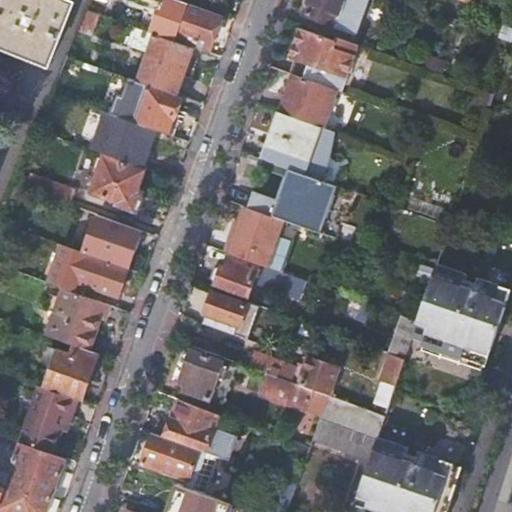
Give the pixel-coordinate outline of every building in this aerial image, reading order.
[(0,0),(0,46),(51,66),(74,3),(65,0),(0,0)] [(221,0),(203,0),(201,7),(223,15),(226,16),(230,3),(221,0)] [(367,0),(310,0),(306,13),(356,31),(367,0)] [(201,7),(190,4),(177,41),(194,47),(196,42),(212,48),(223,15),(201,7)] [(101,14),(87,9),(81,24),(95,30),(101,14)] [(95,30),(81,24),(79,30),(93,35),(95,30)] [(345,93),(362,46),(340,38),(338,43),(301,29),(294,48),(300,50),(296,59),(297,59),(292,74),(295,75),(337,90),(345,93)] [(177,41),(158,34),(141,81),(177,94),(187,68),(194,47),(177,41)] [(87,62),(68,55),(62,70),(81,77),(87,62)] [(324,128),(337,90),(295,75),(290,89),(282,113),(320,126),(324,128)] [(131,78),(118,115),(158,130),(170,134),(177,115),(183,99),(140,83),(141,81),(131,78)] [(145,167),(158,130),(116,116),(106,112),(93,149),(145,167)] [(324,128),(320,126),(282,113),(274,133),(270,147),(272,148),(267,161),(321,180),(328,162),(326,159),(335,134),(335,132),(324,128)] [(270,147),(267,146),(263,159),(267,161),(272,148),(270,147)] [(146,172),(107,158),(94,192),(118,201),(117,204),(137,210),(144,190),(140,189),(146,172)] [(321,180),(267,161),(264,170),(288,179),(281,200),(256,192),(250,208),(301,226),(323,234),(340,187),(321,180)] [(44,178),(37,193),(71,205),(77,190),(44,178)] [(24,189),(15,185),(11,196),(19,200),(24,189)] [(250,208),(248,207),(243,224),(237,241),(231,239),(227,252),(231,254),(235,255),(284,273),(296,240),(301,226),(250,208)] [(100,216),(87,253),(131,269),(142,238),(128,233),(130,226),(100,216)] [(237,222),(231,239),(237,241),(243,224),(237,222)] [(87,253),(64,245),(51,283),(65,288),(88,296),(92,286),(121,297),(125,286),(131,269),(87,253)] [(235,255),(231,254),(226,268),(230,270),(235,255)] [(250,296),(255,282),(278,290),(284,273),(235,255),(230,270),(226,268),(224,267),(223,269),(220,268),(217,270),(213,279),(215,282),(218,283),(218,284),(250,296)] [(452,268),(439,263),(435,274),(448,278),(452,268)] [(448,278),(435,274),(420,321),(416,330),(427,334),(425,338),(424,344),(443,351),(441,359),(461,366),(464,357),(488,365),(498,333),(481,327),(485,316),(502,322),(511,292),(511,288),(479,277),(478,282),(466,278),(468,273),(452,268),(448,278)] [(88,296),(65,288),(48,335),(76,345),(92,351),(99,332),(104,318),(109,304),(88,296)] [(225,322),(222,330),(239,337),(250,307),(214,294),(207,315),(225,322)] [(366,323),(372,304),(354,298),(348,317),(366,323)] [(113,305),(109,304),(104,318),(108,319),(113,305)] [(416,330),(420,321),(405,315),(391,354),(406,359),(415,335),(416,330)] [(498,333),(502,322),(485,316),(481,327),(498,333)] [(416,330),(415,335),(425,338),(427,334),(416,330)] [(374,358),(378,349),(350,339),(347,350),(358,354),(359,352),(374,358)] [(443,351),(424,344),(421,352),(441,359),(443,351)] [(92,376),(100,354),(92,351),(76,345),(72,354),(48,346),(44,357),(50,360),(50,361),(55,363),(46,388),(80,400),(83,401),(92,376)] [(208,356),(209,352),(196,347),(194,351),(193,351),(192,354),(191,354),(187,355),(184,365),(185,369),(187,370),(182,383),(188,385),(186,392),(212,401),(225,363),(208,356)] [(314,390),(330,395),(331,396),(340,369),(310,358),(307,366),(302,364),(299,368),(257,353),(252,367),(270,374),(314,390)] [(485,374),(488,365),(464,357),(461,366),(485,374)] [(263,396),(306,412),(314,390),(270,374),(263,396)] [(46,388),(43,386),(22,442),(55,454),(63,430),(68,417),(73,419),(73,417),(80,400),(46,388)] [(306,412),(322,417),(330,395),(314,390),(306,412)] [(377,446),(380,437),(387,416),(331,396),(330,395),(322,417),(313,442),(371,463),(377,446)] [(215,433),(222,415),(180,401),(167,438),(220,457),(228,459),(235,439),(215,433)] [(68,432),(73,419),(68,417),(63,430),(68,432)] [(206,494),(220,457),(167,438),(155,434),(144,464),(165,471),(164,474),(182,480),(180,485),(206,494)] [(393,441),(380,437),(377,446),(390,451),(393,441)] [(390,451),(377,446),(371,463),(358,502),(368,506),(367,511),(366,511),(448,511),(449,509),(432,503),(435,493),(453,499),(464,466),(421,451),(419,455),(408,452),(410,447),(393,441),(390,451)] [(0,511),(2,511),(49,511),(57,492),(68,459),(55,454),(22,442),(11,473),(5,488),(0,485),(0,511)] [(311,447),(303,444),(298,458),(306,461),(311,447)] [(0,485),(5,488),(11,473),(0,468),(0,485)] [(230,511),(233,504),(206,494),(180,485),(170,511),(230,511)] [(449,509),(453,499),(435,493),(432,503),(449,509)] [(368,506),(358,502),(356,507),(367,511),(368,506)]
